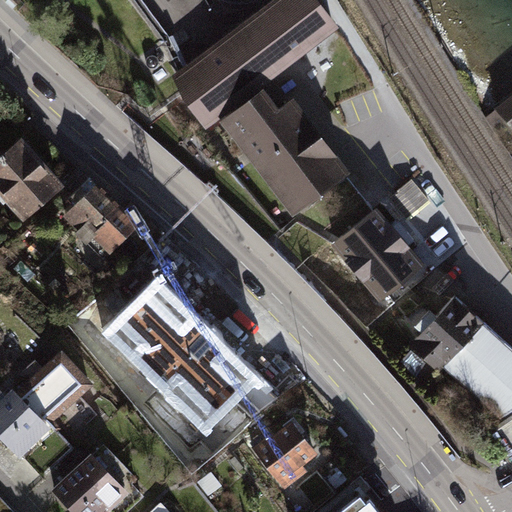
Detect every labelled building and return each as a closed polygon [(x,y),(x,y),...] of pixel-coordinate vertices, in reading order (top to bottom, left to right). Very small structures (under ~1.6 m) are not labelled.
[(337,26),(317,0),(283,0),(173,79),(203,122),(337,26)] [(284,107),(272,91),(226,127),(298,220),(354,176),(294,99),(284,107)] [(511,102),(494,116),(511,138),(511,102)] [(68,188),(26,138),(0,159),(0,193),(26,224),(68,188)] [(200,151),(208,174),(232,166),(223,142),(200,151)] [(142,227),(93,177),(63,206),(112,256),(142,227)] [(423,282),(392,237),(358,261),(389,306),(423,282)] [(204,296),(160,249),(118,289),(161,336),(204,296)] [(511,411),(511,347),(459,296),(414,343),(499,425),(511,411)] [(218,339),(179,376),(217,416),(256,380),(218,339)] [(61,349),(0,407),(0,434),(24,459),(98,388),(61,349)] [(330,460),(295,419),(251,454),(286,496),(330,460)] [(96,455),(57,491),(77,511),(114,511),(133,495),(96,455)] [(13,511),(0,497),(0,511),(13,511)] [(363,511),(351,497),(334,511),(363,511)]
